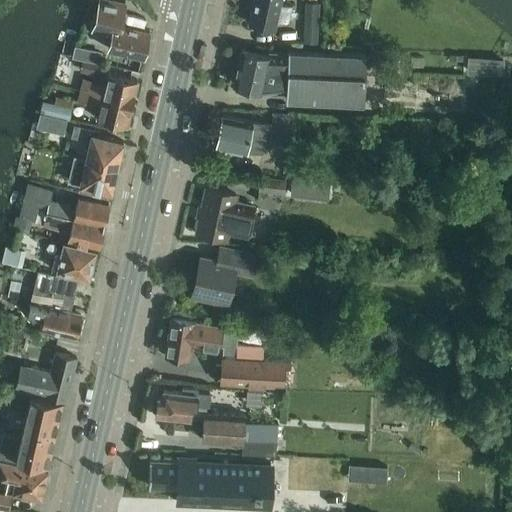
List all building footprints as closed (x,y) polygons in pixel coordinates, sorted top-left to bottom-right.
[(91,30),(110,34),(107,48),(142,56),(148,30),(119,23),(124,2),(114,0),(97,0),(96,10),(93,12),(92,16),(93,20),(91,30)] [(251,0),(247,23),(275,29),(277,20),(289,22),(292,6),(281,3),(281,0),(251,0)] [(319,2),(305,2),(303,42),(318,42),(319,2)] [(91,48),(88,60),(99,62),(102,51),(91,48)] [(262,90),(284,88),(286,59),(268,58),(269,53),(240,48),(232,84),(233,84),(262,90)] [(286,59),(284,88),(285,88),(285,100),(363,104),(365,54),(287,50),(287,51),(287,59),(286,59)] [(269,53),(268,58),(286,59),(287,59),(287,51),(269,51),(268,53),(269,53)] [(99,64),(82,60),(80,71),(97,74),(99,64)] [(83,77),(79,91),(80,91),(111,99),(133,104),(138,80),(107,73),(104,82),(83,77)] [(127,125),(133,104),(111,99),(80,91),(79,91),(77,103),(98,108),(96,118),(127,125)] [(44,112),(49,113),(71,119),(74,108),(52,102),(47,100),(44,112)] [(272,122),(271,125),(268,125),(266,133),(295,135),(296,113),(284,112),(272,112),(272,122)] [(220,113),(214,145),(246,152),(262,152),(266,133),(268,125),(269,122),(267,121),(252,121),(253,120),(220,113)] [(60,128),(62,119),(48,116),(46,124),(60,128)] [(80,183),(111,191),(118,161),(121,161),(125,146),(122,146),(123,141),(92,133),(94,129),(74,124),(70,136),(90,141),(86,158),(81,175),(62,171),(59,183),(79,188),(80,183)] [(300,173),(301,152),(283,151),(282,172),(300,173)] [(44,180),(46,169),(32,166),(30,177),(44,180)] [(286,179),(259,176),(257,191),(284,194),(286,179)] [(292,177),(290,194),(329,198),(330,181),(292,177)] [(18,217),(19,217),(16,228),(29,231),(32,220),(43,222),(43,221),(51,223),(51,224),(63,227),(64,223),(72,224),(69,238),(98,245),(108,202),(79,195),(75,209),(68,207),(69,202),(56,199),(56,201),(48,199),(51,188),(26,182),(18,217)] [(205,187),(194,232),(226,239),(228,233),(248,237),(256,204),(235,199),(236,194),(205,187)] [(448,192),(432,200),(441,219),(457,211),(448,192)] [(50,268),(57,270),(88,277),(94,250),(63,243),(61,253),(55,251),(50,268)] [(21,265),(25,249),(6,245),(2,261),(21,265)] [(201,256),(193,294),(227,302),(234,269),(253,273),(257,254),(221,247),(218,260),(201,256)] [(77,279),(25,267),(23,277),(35,280),(28,313),(39,316),(37,326),(41,327),(41,328),(75,336),(80,313),(70,311),(77,279)] [(170,315),(164,355),(177,357),(188,359),(188,357),(190,344),(218,348),(218,346),(223,346),(223,356),(226,356),(235,357),(262,359),(263,352),(263,345),(236,344),(239,328),(222,325),(222,324),(170,315)] [(67,400),(77,357),(53,351),(49,370),(20,363),(14,388),(67,400)] [(213,365),(212,374),(219,374),(219,382),(247,383),(262,384),(274,385),(289,385),(290,364),(290,361),(262,359),(235,357),(226,356),(223,356),(220,356),(220,357),(220,365),(213,365)] [(333,382),(333,389),(347,389),(361,389),(362,371),(348,371),(347,383),(333,382)] [(156,396),(154,415),(191,418),(191,414),(202,415),(200,440),(242,443),(241,452),(261,453),(275,454),(275,453),(276,440),(277,422),(244,420),(244,414),(207,410),(207,406),(209,406),(210,393),(197,391),(198,387),(182,386),(181,391),(161,389),(161,396),(156,396)] [(0,404),(58,419),(62,403),(31,395),(29,403),(0,396),(0,404)] [(0,413),(25,420),(23,427),(55,434),(58,419),(0,404),(0,413)] [(0,438),(51,451),(55,434),(23,427),(21,435),(0,429),(0,438)] [(0,456),(16,459),(47,467),(51,451),(0,438),(0,456)] [(151,459),(150,486),(176,488),(175,500),(196,502),(271,506),(273,463),(177,457),(176,460),(151,459)] [(0,469),(8,472),(3,494),(0,493),(0,508),(8,510),(12,492),(41,499),(47,471),(0,460),(0,469)] [(386,483),(387,467),(349,464),(348,480),(386,483)]
